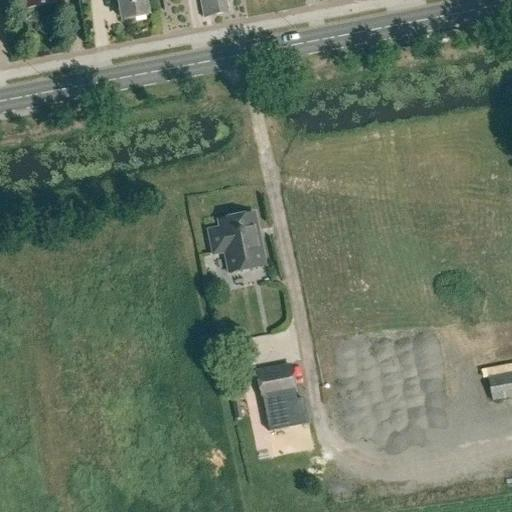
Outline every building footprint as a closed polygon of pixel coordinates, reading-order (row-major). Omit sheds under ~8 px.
[(20,0),(23,11),(61,4),(60,0),(20,0)] [(119,0),(124,22),(149,17),(145,0),(119,0)] [(202,0),(206,16),(227,12),(224,0),(202,0)] [(264,268),(253,216),(220,222),(222,231),(210,233),(214,254),(226,252),(230,274),(264,268)] [(291,367),(257,374),(262,400),(269,433),(308,426),(303,400),(297,401),(296,394),(291,367)] [(492,403),(511,398),(511,372),(488,378),(492,403)]
